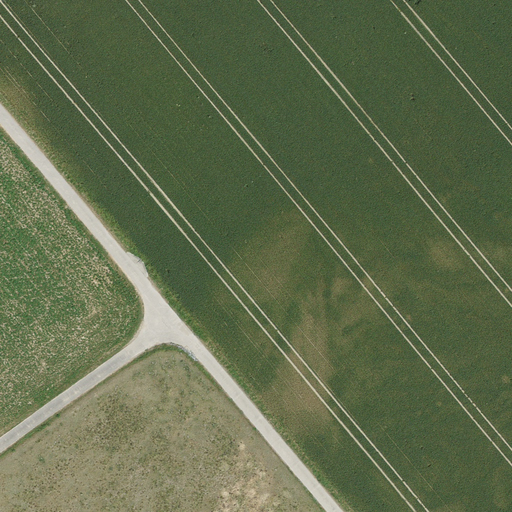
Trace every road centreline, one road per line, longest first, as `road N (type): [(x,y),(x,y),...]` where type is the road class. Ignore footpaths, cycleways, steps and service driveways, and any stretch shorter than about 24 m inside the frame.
road 1 (track): [(0,116),(323,511)]
road 2 (track): [(166,318),(0,456)]
